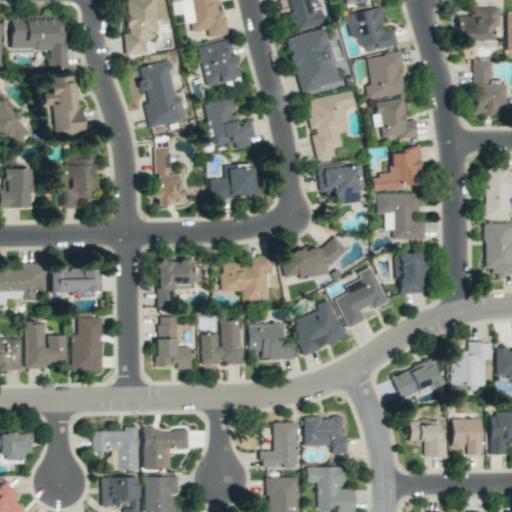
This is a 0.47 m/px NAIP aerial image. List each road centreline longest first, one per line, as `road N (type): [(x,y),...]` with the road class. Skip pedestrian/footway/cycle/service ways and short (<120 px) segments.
road 1 (residential): [(511,306),(432,324),(355,369),(295,391),(0,399)]
road 2 (residential): [(93,0),(125,153),(132,397)]
road 3 (residential): [(418,0),(447,104),(459,314)]
road 4 (residential): [(0,232),(232,230),(287,217)]
road 5 (residential): [(287,217),(278,93),(252,0)]
road 6 (residential): [(386,511),(382,437),(355,369)]
road 7 (residential): [(386,483),(511,479)]
